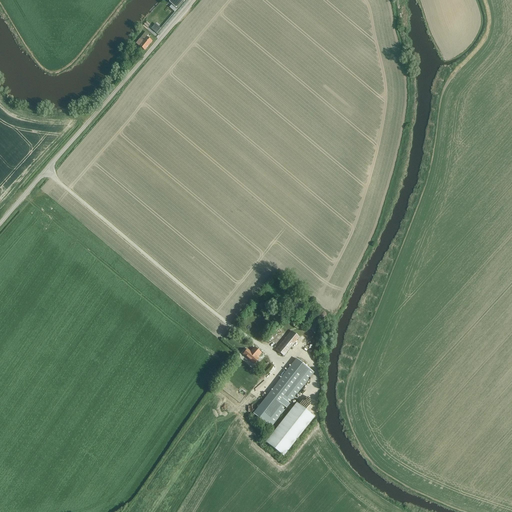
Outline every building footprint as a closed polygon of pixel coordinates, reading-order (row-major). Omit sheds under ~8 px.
[(155,24),(151,29),(156,33),(161,28),(155,24)] [(144,51),(152,42),(147,38),(149,35),(145,32),(135,44),(144,51)] [(296,323),(301,327),(312,314),(306,310),(296,323)] [(270,341),(278,329),(274,327),(266,339),(270,341)] [(284,357),(299,337),(291,331),(275,350),(284,357)] [(255,362),(256,361),(258,359),(257,358),(261,353),(254,348),(250,352),(247,350),(244,353),(251,359),(250,360),(253,362),(254,361),(255,362)] [(296,359),(253,414),(271,428),(314,373),(296,359)] [(283,457),(314,417),(296,403),(265,443),(283,457)]
